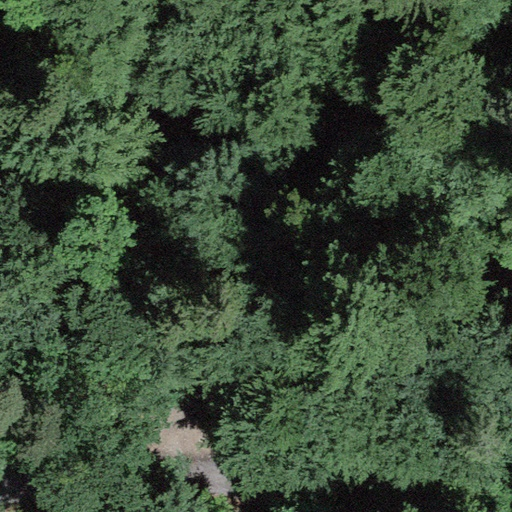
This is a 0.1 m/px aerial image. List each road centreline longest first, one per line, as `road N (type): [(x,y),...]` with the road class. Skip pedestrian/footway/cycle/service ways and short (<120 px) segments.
road 1 (track): [(0,441),(511,274)]
road 2 (track): [(158,511),(511,490)]
